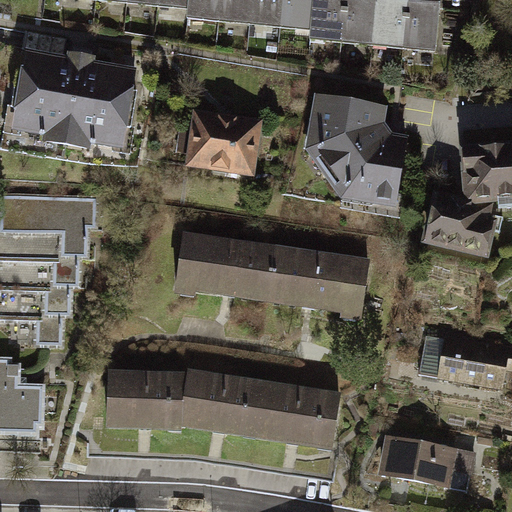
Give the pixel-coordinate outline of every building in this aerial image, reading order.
[(203,16),(204,0),(74,0),(74,2),(203,16)] [(328,37),(330,0),(205,0),(203,16),(203,23),(328,37)] [(447,0),(331,0),(328,37),(327,47),(446,59),(447,0)] [(152,66),(43,48),(30,128),(144,149),(152,66)] [(397,108),(328,96),(322,152),(362,201),(417,212),(428,143),(408,139),(398,131),(397,108)] [(275,121),(206,109),(202,167),(273,178),(275,121)] [(511,148),(467,152),(471,206),(493,211),(495,200),(511,198),(511,148)] [(106,199),(4,196),(3,233),(0,233),(0,323),(39,324),(39,347),(72,348),(71,324),(84,321),(83,293),(93,295),(91,264),(107,265),(106,199)] [(438,198),(429,243),(488,256),(494,227),(489,226),(493,211),(471,206),(438,198)] [(382,265),(198,236),(192,293),(377,323),(382,265)] [(511,347),(458,340),(452,381),(511,391),(511,347)] [(34,364),(0,364),(0,440),(61,441),(60,388),(36,387),(34,364)] [(206,433),(206,374),(127,374),(128,430),(206,433)] [(354,456),(358,397),(206,374),(207,429),(354,456)] [(480,455),(395,440),(388,480),(476,496),(480,455)]
